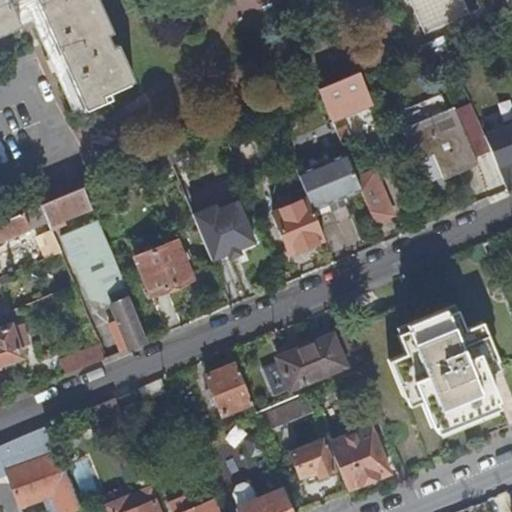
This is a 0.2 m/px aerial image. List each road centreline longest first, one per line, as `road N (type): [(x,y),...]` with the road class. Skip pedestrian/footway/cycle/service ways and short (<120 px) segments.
road 1 (residential): [(511,203),(0,420)]
road 2 (residential): [(399,511),(511,466)]
